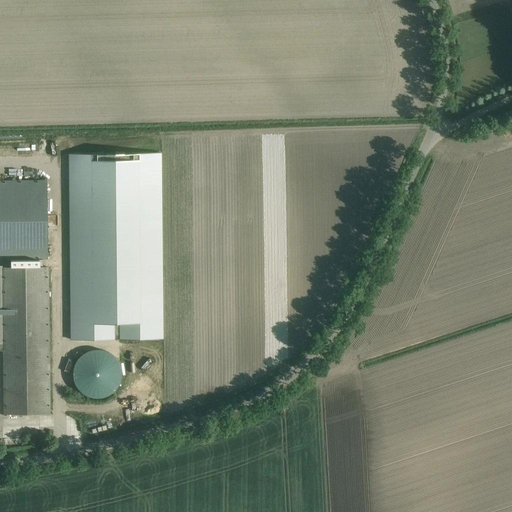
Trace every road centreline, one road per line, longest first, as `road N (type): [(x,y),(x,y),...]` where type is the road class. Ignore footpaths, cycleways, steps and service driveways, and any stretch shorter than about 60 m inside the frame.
road 1 (unclassified): [(0,470),(225,418),(290,381),(353,307),(430,133)]
road 2 (unclassified): [(430,133),(445,88),(434,0)]
